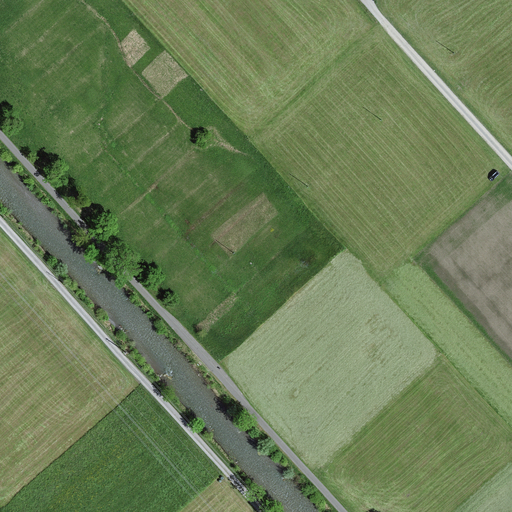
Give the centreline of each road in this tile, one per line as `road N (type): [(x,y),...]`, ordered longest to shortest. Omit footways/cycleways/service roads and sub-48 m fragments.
road 1 (track): [(343,511),(0,134)]
road 2 (track): [(0,221),(261,511)]
road 3 (track): [(364,0),(511,161)]
